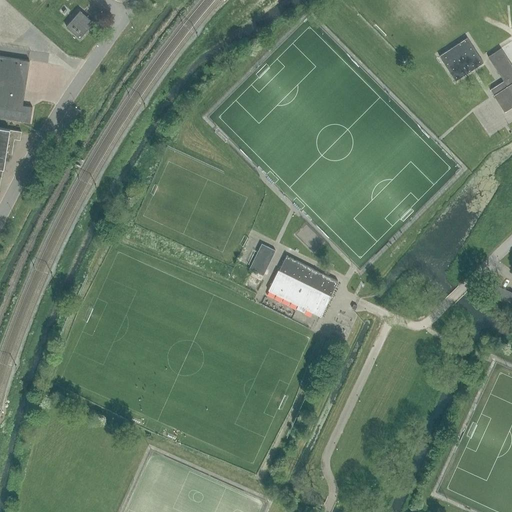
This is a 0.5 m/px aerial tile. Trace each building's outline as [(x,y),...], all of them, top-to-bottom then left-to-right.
[(80,39),(93,23),(79,11),(66,27),(80,39)] [(455,81),(483,63),(467,38),(439,56),(455,81)] [(511,65),(501,48),(488,57),(503,81),(499,84),(489,90),(490,91),(490,90),(493,95),(493,96),(494,96),(498,103),(504,112),(504,113),(511,107),(511,65)] [(2,56),(0,56),(0,117),(30,123),(32,107),(22,105),(29,61),(2,56)] [(0,168),(3,169),(5,158),(7,159),(8,157),(9,157),(9,155),(10,155),(10,154),(11,154),(14,138),(20,139),(21,131),(0,127),(0,168)] [(317,246),(285,231),(279,244),(287,248),(310,259),(310,260),(311,260),(317,246)] [(261,244),(262,245),(250,269),(249,268),(249,269),(252,270),(250,275),(261,280),(263,275),(262,275),(274,251),(275,251),(275,250),(261,244)] [(268,290),(320,317),(330,296),(337,281),(286,255),(279,271),(278,270),(268,290)] [(495,286),(490,296),(495,298),(499,289),(500,288),(495,286)] [(505,291),(499,289),(495,298),(500,301),(505,291)] [(510,294),(505,291),(500,301),(506,303),(510,294)]
